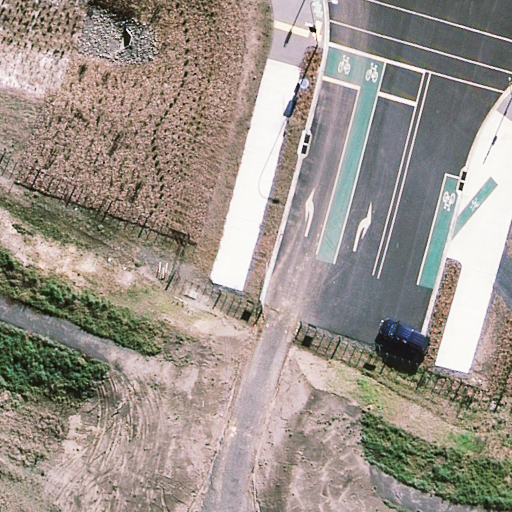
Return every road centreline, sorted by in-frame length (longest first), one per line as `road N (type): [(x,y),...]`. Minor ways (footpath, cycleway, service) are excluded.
road 1 (tertiary): [(351,323),(441,0)]
road 2 (track): [(351,323),(286,308),(245,392),(239,511)]
